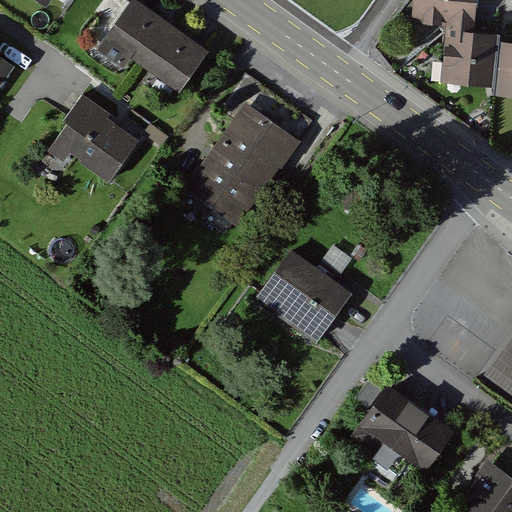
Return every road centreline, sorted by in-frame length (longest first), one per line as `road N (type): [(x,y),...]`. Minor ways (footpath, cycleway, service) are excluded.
road 1 (residential): [(279,473),(486,180)]
road 2 (secondary): [(486,180),(235,0)]
